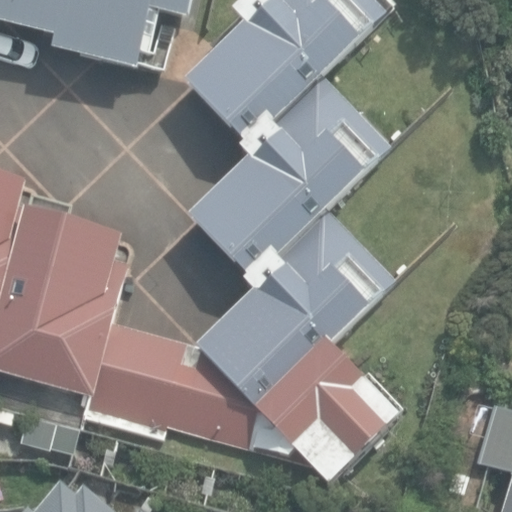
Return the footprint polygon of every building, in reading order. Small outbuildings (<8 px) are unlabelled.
[(201,21),(205,0),(0,0),(0,14),(4,15),(1,24),(68,40),(65,52),(149,72),(164,12),(201,21)] [(265,292),(206,349),(326,472),(340,487),(415,412),(379,376),(376,378),(344,346),(382,310),(380,307),(405,284),(337,214),(378,175),(376,173),(400,150),(331,79),(398,15),(382,0),(256,0),(245,12),(257,25),(197,83),(256,145),(251,149),(260,159),(200,217),(258,277),(255,281),(265,292)] [(170,428),(326,472),(206,349),(122,327),(137,266),(126,263),(134,237),(29,209),(37,181),(0,171),(0,371),(92,398),(86,418),(166,440),(170,428)] [(483,465),(511,473),(511,504),(509,511),(511,511),(511,411),(502,409),(483,465)] [(468,496),(474,479),(455,473),(449,490),(468,496)] [(33,511),(153,511),(151,509),(148,511),(123,511),(99,490),(91,500),(75,486),(51,511),(35,511),(34,511),(33,511)]
